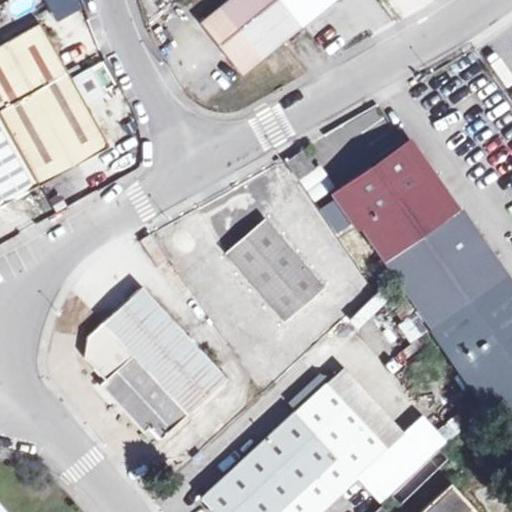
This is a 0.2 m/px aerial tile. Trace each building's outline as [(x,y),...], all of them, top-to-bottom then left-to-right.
[(39,0),(6,0),(3,2),(13,21),(42,6),(39,0)] [(242,73),(332,0),(230,0),(202,23),(242,73)] [(0,44),(0,115),(39,185),(109,146),(40,22),(0,44)] [(485,63),(504,83),(511,76),(493,56),(485,63)] [(0,207),(39,185),(0,115),(0,207)] [(337,194),(498,425),(511,414),(511,285),(412,142),(337,194)] [(286,162),(298,179),(314,168),(302,151),(286,162)] [(324,288),(264,219),(225,253),(284,322),(324,288)] [(160,440),(225,379),(140,288),(87,337),(84,357),(104,380),(99,385),(143,433),(149,428),(160,440)] [(357,330),(388,299),(377,288),(346,318),(357,330)] [(330,377),(293,412),(335,457),(355,479),(393,444),(330,377)] [(282,511),(280,509),(335,457),(293,412),(201,498),(214,511),(282,511)] [(451,437),(464,423),(452,413),(439,428),(451,437)] [(319,511),(355,479),(335,457),(280,509),(282,511),(319,511)] [(476,511),(450,483),(418,511),(476,511)]
